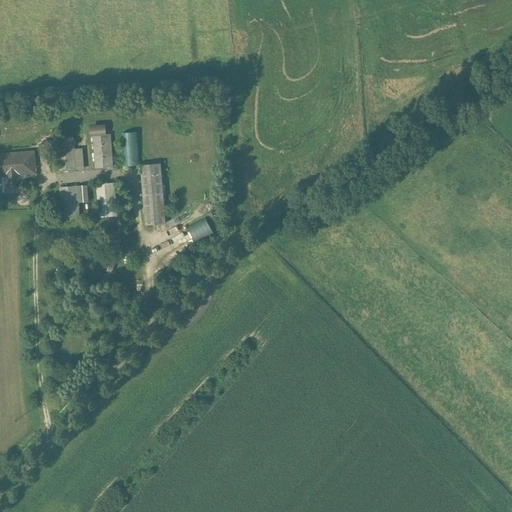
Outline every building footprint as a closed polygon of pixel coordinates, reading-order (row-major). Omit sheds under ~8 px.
[(93,167),(112,166),(111,133),(106,133),(105,123),(92,124),(93,167)] [(125,164),(139,164),(137,131),(124,132),(125,164)] [(67,148),(66,166),(83,167),(83,148),(67,148)] [(33,152),(0,154),(0,175),(4,175),(6,192),(21,191),(20,187),(21,187),(21,185),(20,185),(19,174),(35,173),(33,152)] [(165,223),(162,162),(141,163),(144,224),(165,223)] [(89,201),(88,184),(61,186),(63,216),(80,215),(79,201),(89,201)] [(206,218),(188,226),(194,241),(212,232),(206,218)]
